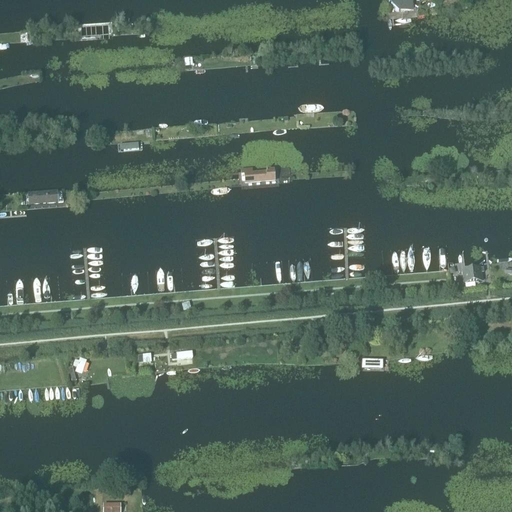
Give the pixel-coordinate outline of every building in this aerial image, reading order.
[(412,12),(411,0),(391,0),(387,5),(396,12),(412,12)] [(252,169),(241,170),(241,176),(244,176),(245,184),(275,181),(274,171),(267,172),(267,174),(253,175),(252,169)] [(57,194),(28,196),(29,204),(26,204),(26,206),(58,204),(57,194)] [(481,269),(462,272),(463,286),(483,283),(481,269)] [(193,353),(172,355),(173,361),(194,359),(193,353)] [(151,358),(138,359),(139,367),(151,366),(151,358)] [(86,362),(79,359),(75,374),(82,376),(86,362)]
